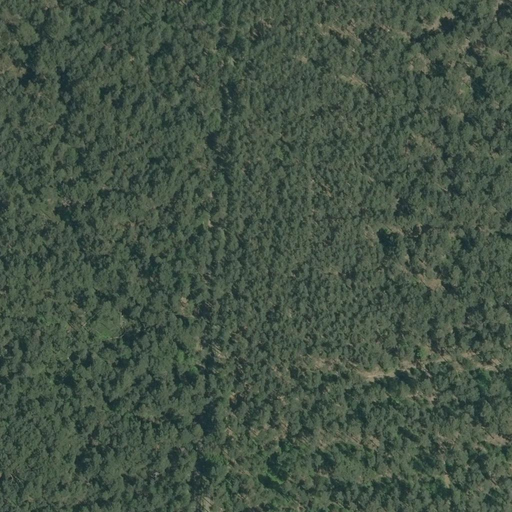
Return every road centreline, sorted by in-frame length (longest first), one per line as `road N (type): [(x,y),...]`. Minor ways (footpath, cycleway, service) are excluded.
road 1 (track): [(222,0),(195,511)]
road 2 (track): [(455,511),(421,358)]
